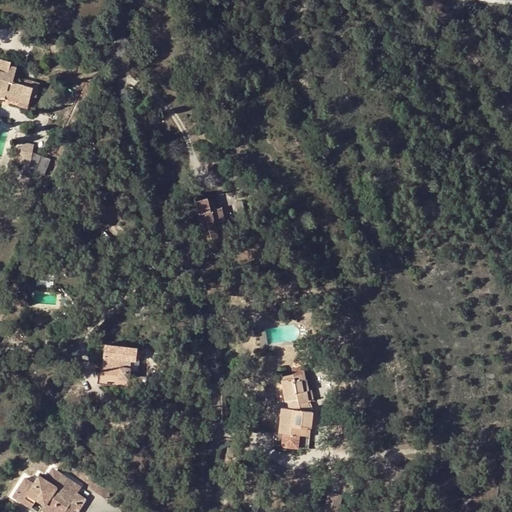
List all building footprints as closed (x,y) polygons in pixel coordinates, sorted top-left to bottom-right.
[(20,67),(0,61),(0,101),(19,106),(18,109),(29,112),(34,94),(14,88),(20,67)] [(21,160),(32,161),(34,147),(23,145),(21,160)] [(188,239),(189,241),(212,235),(210,225),(204,226),(200,207),(196,208),(194,198),(189,199),(188,196),(179,198),(185,223),(188,239)] [(204,226),(210,225),(206,206),(200,207),(204,226)] [(175,242),(188,239),(185,223),(172,226),(175,242)] [(100,378),(130,382),(133,359),(138,359),(140,346),(108,342),(105,363),(102,363),(100,378)] [(289,406),(308,403),(307,389),(301,390),(299,378),(280,381),(283,401),(288,400),(289,406)] [(311,435),(311,409),(279,409),(279,447),(298,447),(298,435),(311,435)] [(41,511),(80,511),(87,501),(78,496),(82,489),(52,470),(47,478),(41,474),(34,484),(27,479),(11,504),(19,509),(27,496),(44,506),(41,511)] [(328,491),(322,511),(338,511),(342,494),(328,491)]
